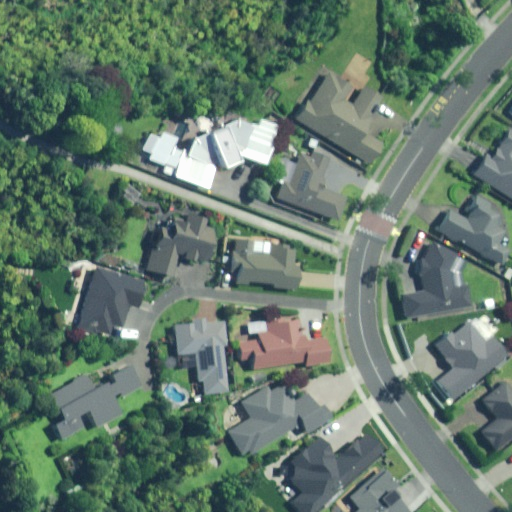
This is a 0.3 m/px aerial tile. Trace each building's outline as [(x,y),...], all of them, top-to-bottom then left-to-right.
[(345,88),(320,73),(303,102),(299,99),(287,119),(363,165),(376,143),(358,132),(378,99),(357,87),(346,106),(337,100),(345,88)] [(228,119),(216,123),(216,131),(202,135),(182,138),(178,151),(164,146),(167,139),(153,134),(151,138),(141,134),(135,150),(145,153),(142,160),(158,165),(161,157),(174,162),(168,177),(200,189),(208,168),(214,169),(231,162),(232,156),(258,165),(266,142),(264,142),(269,126),(252,120),(249,127),(228,119)] [(511,134),(503,128),(482,161),(478,158),(468,175),(511,202),(511,134)] [(321,177),(317,176),(323,159),(307,153),(305,158),(295,154),(283,185),(278,183),(269,204),(314,222),(317,216),(332,222),(341,198),(317,189),(321,177)] [(464,205),(467,206),(460,220),(442,210),(430,232),(497,267),(505,251),(494,245),(501,232),(489,226),(494,216),(481,210),(484,203),(473,198),(469,196),(464,205)] [(201,218),(169,209),(165,224),(153,221),(139,271),(168,279),(173,259),(188,263),(189,257),(198,260),(206,229),(198,227),(201,218)] [(463,259),(424,244),(414,269),(418,292),(396,295),(400,320),(464,309),(460,287),(452,288),(457,275),(463,259)] [(290,248),(261,246),(261,254),(233,252),(230,285),(243,286),(243,283),(268,286),(267,289),(290,291),(292,264),(288,264),(290,248)] [(139,283),(90,269),(73,326),(105,336),(108,325),(117,328),(124,307),(131,309),(139,283)] [(259,326),(245,328),(246,337),(232,339),(234,361),(246,360),(247,370),(299,364),(299,367),(322,364),(319,338),(295,341),(292,319),(259,324),(259,326)] [(222,393),(219,347),(221,347),(220,322),(217,322),(170,325),(171,355),(190,354),(192,381),(197,381),(198,394),(222,393)] [(471,326),(469,327),(465,323),(450,336),(445,330),(428,345),(447,369),(432,382),(447,401),(501,357),(487,339),(483,341),(471,326)] [(135,388),(123,366),(102,377),(104,381),(88,390),(80,376),(43,396),(56,421),(47,426),(54,441),(77,428),(71,417),(81,411),(91,429),(116,415),(107,397),(114,393),(117,398),(135,388)] [(511,384),(507,389),(501,382),(477,402),(492,420),(475,433),(491,452),(511,434),(511,384)] [(290,402),(280,384),(265,392),(263,388),(236,403),(245,419),(222,432),(237,459),(296,427),(300,434),(319,424),(303,395),(290,402)] [(329,448),(308,441),(305,452),(296,449),(285,481),(296,494),(286,504),(293,511),(314,511),(324,503),(326,504),(379,456),(359,434),(332,459),(326,457),(329,448)] [(398,490),(379,468),(344,499),(355,511),(352,511),(405,511),(391,496),(398,490)]
